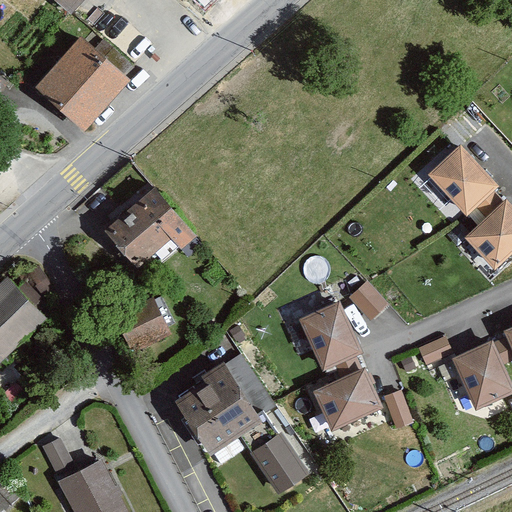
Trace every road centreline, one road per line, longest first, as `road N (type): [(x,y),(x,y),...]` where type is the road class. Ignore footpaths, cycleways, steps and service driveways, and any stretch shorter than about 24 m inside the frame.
road 1 (residential): [(30,219),(117,367),(188,511)]
road 2 (tertiary): [(30,219),(274,0)]
